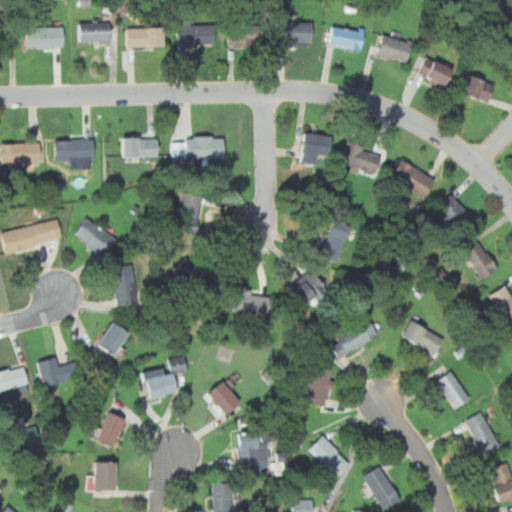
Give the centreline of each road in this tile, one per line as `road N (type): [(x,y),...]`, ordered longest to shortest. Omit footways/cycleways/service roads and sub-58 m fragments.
road 1 (residential): [(0,96),(349,97),(428,127),(511,202)]
road 2 (residential): [(250,238),(267,202),(265,91)]
road 3 (residential): [(447,511),(435,476),(381,400)]
